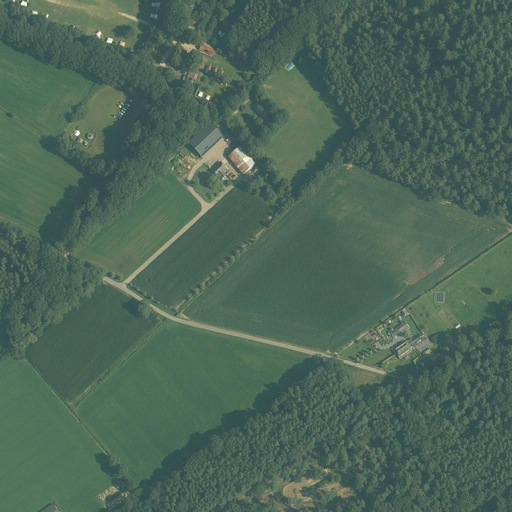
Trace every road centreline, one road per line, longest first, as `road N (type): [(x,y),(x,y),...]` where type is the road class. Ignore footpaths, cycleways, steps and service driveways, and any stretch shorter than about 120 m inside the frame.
road 1 (unclassified): [(410,380),(173,320),(60,260)]
road 2 (track): [(60,260),(155,119),(178,0)]
road 3 (track): [(119,511),(289,399),(331,361)]
road 4 (track): [(511,402),(410,380),(437,511)]
road 5 (track): [(331,0),(261,62),(200,35)]
